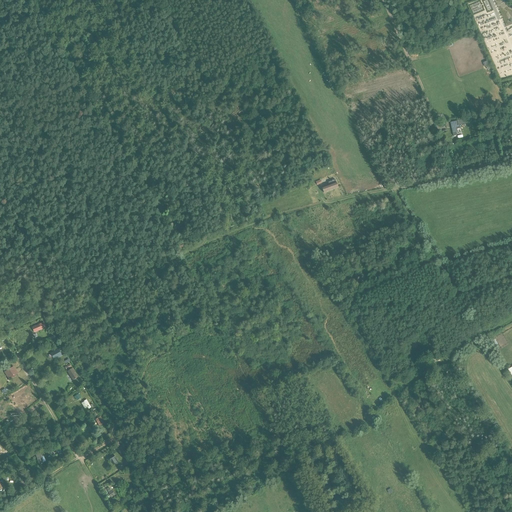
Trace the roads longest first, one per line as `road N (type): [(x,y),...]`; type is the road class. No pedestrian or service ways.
road 1 (track): [(381,0),(451,170),(266,215)]
road 2 (track): [(397,186),(459,291),(511,277)]
